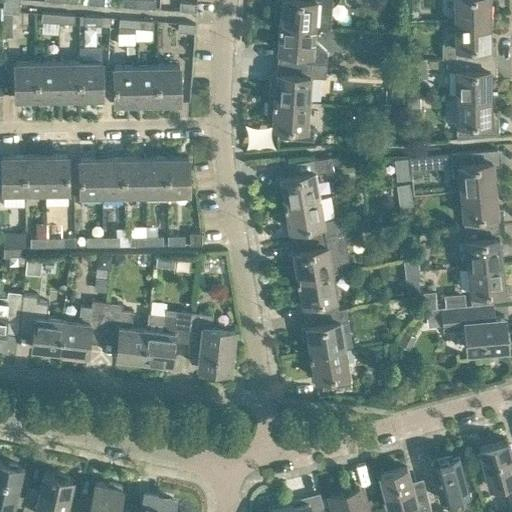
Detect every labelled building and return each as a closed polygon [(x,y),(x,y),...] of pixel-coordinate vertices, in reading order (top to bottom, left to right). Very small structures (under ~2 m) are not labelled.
[(17,11),(18,0),(1,0),(0,9),(17,11)] [(196,10),(196,1),(180,0),(179,0),(179,9),(196,10)] [(315,0),(275,0),(275,6),(281,6),(280,20),(278,20),(278,22),(314,24),(315,0)] [(454,0),(455,18),(489,18),(488,0),(454,0)] [(57,20),(57,12),(40,10),(39,19),(57,20)] [(72,21),(72,13),(57,12),(57,20),(72,21)] [(99,23),(100,14),(83,13),(82,22),(99,23)] [(110,15),(100,14),(99,23),(99,24),(109,24),(110,15)] [(134,25),(134,17),(118,16),(117,24),(134,25)] [(150,26),(151,18),(134,17),(134,25),(150,26)] [(489,38),(489,18),(455,18),(455,33),(450,34),(442,43),(442,56),(446,57),(495,56),(495,38),(489,38)] [(194,31),(195,23),(195,22),(178,21),(177,29),(194,31)] [(313,38),(314,24),(278,22),(277,24),(280,24),(278,48),(283,49),(282,60),(326,63),(327,51),(313,38)] [(496,73),(495,56),(446,57),(446,70),(456,70),(456,94),(490,94),(490,73),(496,73)] [(80,95),(79,58),(58,59),(58,96),(80,95)] [(101,58),(79,58),(80,95),(102,95),(101,58)] [(37,96),(36,59),(14,59),(15,97),(37,96)] [(58,96),(58,59),(36,59),(37,96),(58,96)] [(326,63),(282,60),(277,60),(277,61),(278,61),(277,71),(270,70),(268,95),(272,96),(272,98),(308,100),(310,75),(325,76),(326,63)] [(158,100),(157,63),(135,64),(136,101),(158,100)] [(180,100),(179,63),(157,63),(158,100),(180,100)] [(136,101),(135,64),(113,64),(114,101),(136,101)] [(490,119),(490,94),(456,94),(456,132),(496,132),(496,119),(490,119)] [(306,125),(308,100),(272,98),(272,99),(268,99),(267,112),(273,112),(272,124),(277,124),(276,136),(313,139),(314,126),(306,125)] [(498,160),(497,147),(457,151),(460,188),(494,185),(492,160),(498,160)] [(68,189),(67,152),(45,153),(46,189),(68,189)] [(24,189),(23,153),(1,153),(2,190),(24,189)] [(46,189),(45,153),(23,153),(24,189),(46,189)] [(188,154),(166,155),(166,191),(189,191),(188,154)] [(123,192),(122,155),(101,156),(101,192),(123,192)] [(145,192),(144,155),(122,155),(123,192),(145,192)] [(166,191),(166,155),(144,155),(145,192),(166,191)] [(101,192),(101,156),(79,156),(80,193),(101,192)] [(318,195),(314,171),(333,169),(330,156),(312,158),(279,163),(279,164),(280,164),(281,173),(274,175),(276,186),(282,185),(285,199),(283,199),(283,201),(318,195)] [(411,181),(397,183),(401,216),(415,214),(411,181)] [(496,206),(494,185),(460,188),(464,226),(504,222),(502,205),(496,206)] [(323,219),(318,195),(283,201),(283,203),(285,203),(289,227),(294,226),(296,237),(340,230),(338,216),(323,219)] [(505,240),(504,222),(464,226),(467,264),(501,261),(499,241),(505,240)] [(340,230),(296,237),(291,238),(291,239),(293,239),(294,248),(287,250),(289,261),(295,260),(298,273),(295,274),(296,276),(331,270),(349,267),(343,229),(340,230)] [(201,242),(201,230),(189,230),(190,242),(201,242)] [(164,241),(164,232),(146,233),(146,242),(164,241)] [(121,242),(121,233),(102,234),(102,243),(121,242)] [(146,242),(146,233),(131,233),(131,242),(146,242)] [(184,242),(184,233),(167,234),(168,243),(184,242)] [(102,243),(102,234),(87,234),(88,243),(102,243)] [(47,244),(46,235),(32,235),(32,244),(47,244)] [(65,244),(65,235),(46,235),(47,244),(65,244)] [(22,253),(21,244),(5,245),(5,254),(22,253)] [(125,261),(125,254),(114,253),(114,265),(120,265),(125,261)] [(503,282),(501,261),(467,264),(471,302),(481,301),(511,298),(510,286),(501,286),(501,283),(503,282)] [(338,308),(331,270),(296,276),(296,278),(298,277),(302,302),(307,301),(309,312),(338,308)] [(423,303),(434,302),(428,287),(423,303)] [(20,321),(23,291),(7,290),(6,296),(0,295),(0,341),(2,342),(5,319),(20,321)] [(60,349),(63,317),(47,315),(48,300),(38,299),(39,293),(23,291),(20,321),(33,323),(31,345),(60,349)] [(89,329),(104,330),(107,300),(92,299),(92,305),(80,303),(79,319),(63,317),(60,349),(87,352),(89,329)] [(144,358),(148,326),(131,324),(133,309),(122,308),(123,302),(107,300),(104,330),(118,332),(115,355),(144,358)] [(481,301),(471,302),(441,305),(444,329),(465,327),(467,347),(480,346),(480,349),(507,346),(507,345),(504,345),(503,331),(506,331),(504,314),(483,316),(481,301)] [(338,308),(309,312),(304,313),(304,314),(305,314),(307,323),(300,324),(302,336),(308,335),(310,348),(308,349),(308,351),(344,345),(352,343),(346,306),(338,308)] [(188,340),(192,310),(176,308),(176,313),(149,310),(148,326),(144,358),(171,361),(173,338),(188,340)] [(211,325),(212,312),(192,310),(188,340),(187,351),(199,352),(198,364),(230,368),(234,328),(211,325)] [(350,382),(344,345),(308,351),(309,353),(311,352),(315,376),(320,376),(322,387),(350,382)] [(511,456),(507,438),(479,446),(489,485),(506,480),(511,500),(511,499),(511,456)] [(469,490),(458,452),(457,452),(458,456),(448,458),(447,454),(430,459),(441,497),(469,490)] [(0,500),(12,503),(21,464),(0,459),(0,500)] [(406,465),(379,472),(389,507),(404,503),(406,511),(431,511),(425,486),(413,489),(406,465)] [(53,511),(63,511),(71,477),(53,473),(54,471),(51,470),(50,472),(44,471),(39,495),(26,492),(21,511),(46,511),(47,511),(53,511)] [(116,511),(122,486),(121,486),(122,483),(108,480),(108,483),(95,480),(90,502),(77,499),(74,511),(116,511)] [(378,511),(374,497),(363,500),(359,486),(331,494),(335,511),(378,511)] [(142,503),(130,500),(127,511),(169,511),(173,497),(144,491),(142,503)] [(308,500),(267,511),(324,511),(323,506),(311,510),(308,500)]
